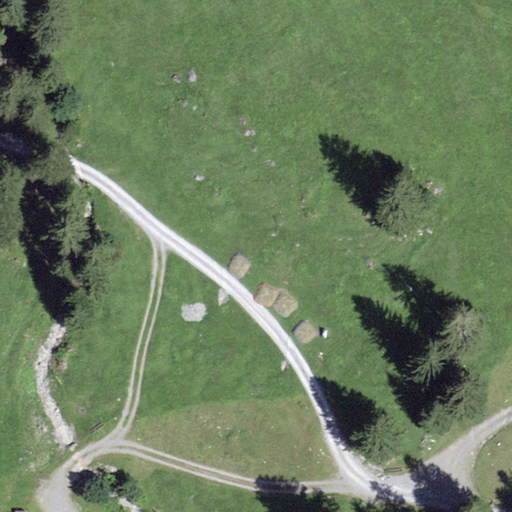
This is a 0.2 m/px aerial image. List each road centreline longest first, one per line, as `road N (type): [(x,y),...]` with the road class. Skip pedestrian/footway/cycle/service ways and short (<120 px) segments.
road 1 (track): [(0,149),(98,176),(249,299),(293,355),(349,465),(390,494)]
road 2 (track): [(365,481),(256,485),(117,444),(82,458),(67,474),(60,489),(66,511)]
road 3 (track): [(161,230),(153,312),(131,417),(117,444)]
road 4 (track): [(390,494),(511,411)]
